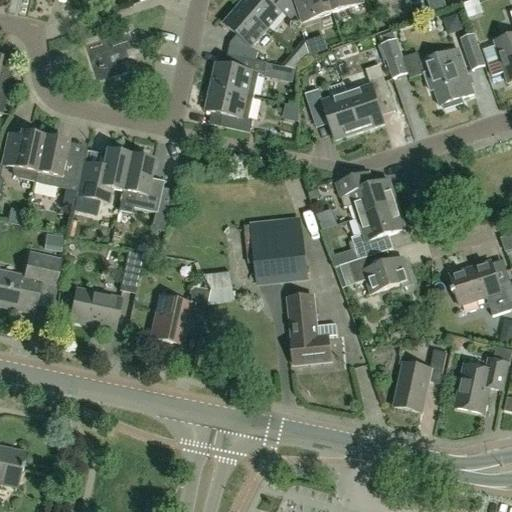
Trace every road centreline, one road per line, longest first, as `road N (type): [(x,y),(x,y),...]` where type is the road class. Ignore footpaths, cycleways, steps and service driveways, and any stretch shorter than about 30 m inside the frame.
road 1 (residential): [(200,0),(180,99),(166,122),(149,124),(58,105),(41,85),(29,33),(0,21)]
road 2 (residential): [(203,415),(0,370)]
road 3 (residential): [(490,236),(456,247),(436,239),(416,155)]
road 4 (tertiary): [(365,449),(233,421)]
